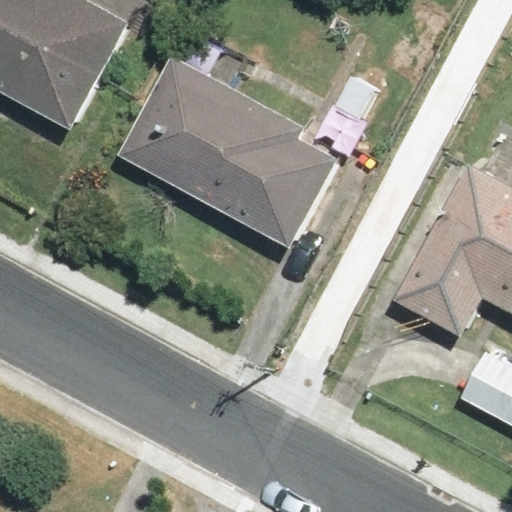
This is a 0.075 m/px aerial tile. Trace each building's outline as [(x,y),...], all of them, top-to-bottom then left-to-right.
[(105,0),(0,0),(0,82),(91,130),(148,22),(105,0)] [(460,0),(409,0),(459,10),(460,0)] [(370,159),(188,61),(135,159),(317,257),(370,159)] [(511,183),(486,169),(411,303),(479,340),(502,299),(511,304),(511,183)] [(511,361),(496,353),(470,400),(511,423),(511,361)]
